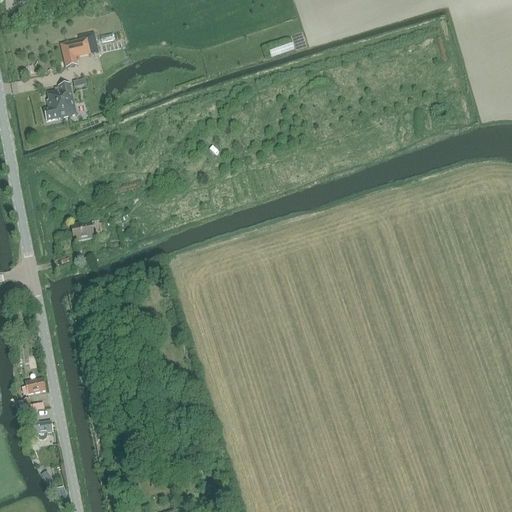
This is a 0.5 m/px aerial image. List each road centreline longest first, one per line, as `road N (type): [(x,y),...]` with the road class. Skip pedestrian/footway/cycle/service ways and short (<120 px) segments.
road 1 (tertiary): [(77,511),(30,270)]
road 2 (tertiary): [(30,270),(0,105)]
